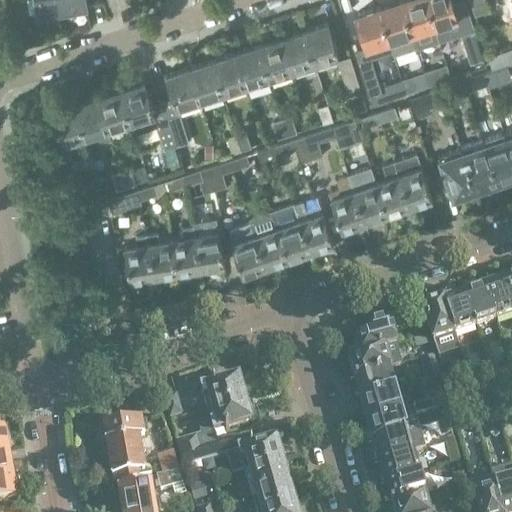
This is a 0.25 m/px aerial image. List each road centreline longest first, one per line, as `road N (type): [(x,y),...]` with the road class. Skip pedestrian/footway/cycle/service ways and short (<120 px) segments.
road 1 (residential): [(0,82),(258,0)]
road 2 (residential): [(35,382),(133,362),(292,303)]
road 3 (residential): [(292,303),(511,229)]
road 4 (residential): [(35,382),(0,168)]
road 5 (residential): [(350,511),(292,303)]
road 6 (residential): [(58,511),(35,382)]
